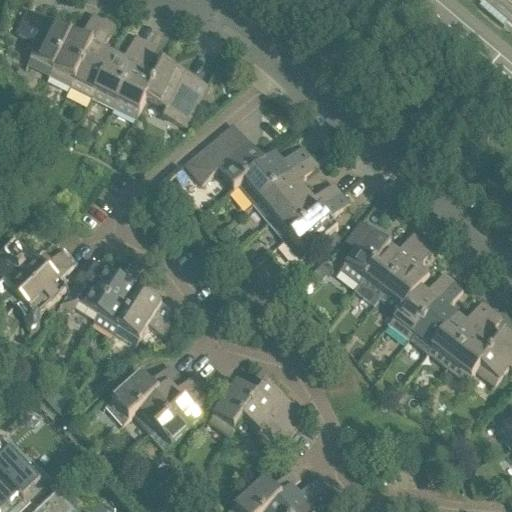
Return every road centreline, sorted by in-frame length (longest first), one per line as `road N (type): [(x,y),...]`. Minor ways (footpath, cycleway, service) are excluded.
road 1 (residential): [(367,511),(337,482),(329,436),(293,375),(211,341),(159,265),(114,238),(115,222),(143,185),(281,72)]
road 2 (residential): [(281,72),(511,271)]
road 3 (secondary): [(418,0),(511,80)]
